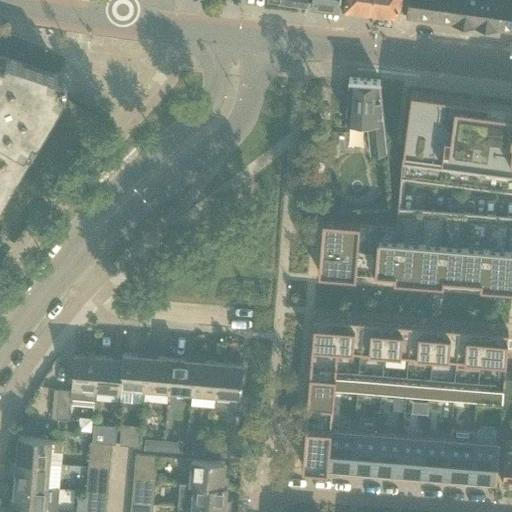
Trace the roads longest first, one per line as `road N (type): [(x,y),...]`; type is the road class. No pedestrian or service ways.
road 1 (tertiary): [(227,36),(221,93),(194,153),(73,263)]
road 2 (tertiary): [(511,72),(227,36)]
road 3 (residential): [(260,511),(261,492),(499,511)]
road 4 (tertiary): [(0,359),(73,263)]
